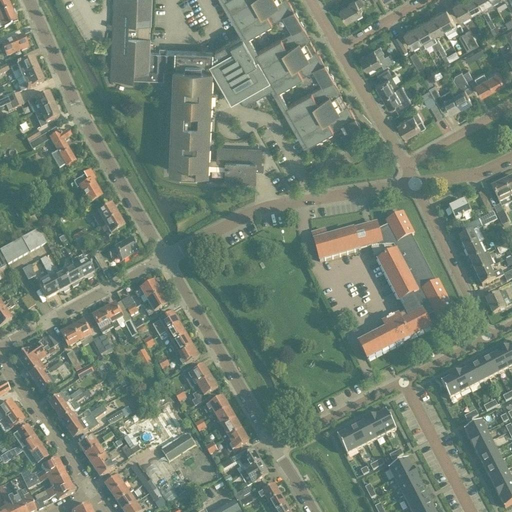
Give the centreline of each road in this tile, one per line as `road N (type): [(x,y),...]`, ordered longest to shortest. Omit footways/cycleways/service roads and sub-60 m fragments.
road 1 (residential): [(165,258),(81,117),(28,0)]
road 2 (residential): [(165,258),(270,205),(415,185)]
road 3 (residential): [(274,447),(165,258)]
road 4 (residential): [(0,348),(165,258)]
road 5 (residential): [(487,338),(415,185)]
road 6 (residential): [(92,492),(0,360)]
road 7 (residential): [(470,511),(403,381)]
road 8 (residential): [(274,447),(403,381)]
road 9 (residential): [(404,165),(337,50)]
road 10 (residential): [(404,165),(511,104)]
